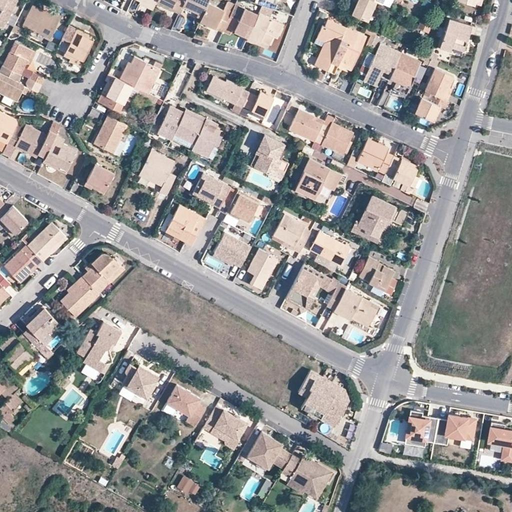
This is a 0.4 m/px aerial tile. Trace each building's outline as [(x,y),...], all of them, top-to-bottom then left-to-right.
[(0,0),(0,18),(7,22),(18,0),(0,0)] [(170,10),(171,9),(172,6),(157,0),(156,0),(155,4),(170,10)] [(181,5),(183,0),(157,0),(172,6),(171,9),(178,12),(181,5)] [(203,14),(208,2),(208,0),(183,0),(181,5),(190,9),(191,9),(193,10),(195,11),(196,11),(198,12),(203,14)] [(368,20),(376,1),(373,0),(352,0),(356,2),(351,13),(368,20)] [(478,9),(480,0),(473,0),(472,7),(478,9)] [(224,26),(232,10),(223,7),(223,9),(208,2),(203,14),(201,18),(199,21),(222,31),(224,26)] [(247,36),(257,14),(234,5),(232,10),(224,26),(247,36)] [(254,42),(255,39),(255,38),(264,42),(268,44),(271,35),(276,37),(282,22),(267,16),(270,8),(261,5),(258,12),(257,14),(247,36),(246,38),(254,42)] [(24,25),(50,38),(61,16),(55,13),(53,16),(33,6),(24,25)] [(274,11),(273,18),(287,21),(289,14),(274,11)] [(464,32),(467,33),(471,34),(473,27),(447,18),(438,47),(448,51),(450,46),(462,50),(465,39),(461,38),(464,32)] [(330,61),(344,31),(345,28),(326,20),(324,26),(322,25),(316,38),(323,42),(317,55),(330,61)] [(427,33),(430,26),(421,22),(418,29),(427,33)] [(85,61),(95,41),(94,41),(84,36),(86,32),(78,29),(67,52),(85,61)] [(363,39),(344,31),(330,61),(337,64),(339,60),(351,65),(363,39)] [(97,38),(86,32),(84,36),(94,41),(95,41),(97,38)] [(379,35),(375,33),(372,40),(369,47),(373,48),(379,35)] [(268,44),(264,42),(255,39),(254,42),(267,47),(268,44)] [(26,63),(33,49),(15,40),(2,65),(20,74),(26,63)] [(388,79),(398,55),(378,46),(365,75),(377,81),(380,75),(388,79)] [(36,50),(33,49),(26,63),(29,64),(36,50)] [(400,52),(398,55),(388,79),(387,80),(394,84),(395,81),(407,85),(408,86),(419,61),(400,52)] [(134,57),(131,63),(129,68),(125,67),(119,80),(132,86),(133,87),(139,90),(147,94),(159,70),(134,57)] [(20,74),(2,65),(0,69),(0,92),(16,101),(20,92),(21,89),(21,84),(16,82),(20,74)] [(425,90),(447,101),(452,88),(449,87),(453,77),(434,69),(425,90)] [(28,78),(41,84),(44,77),(30,70),(27,77),(28,78)] [(132,86),(119,80),(108,74),(105,81),(108,83),(112,85),(106,96),(102,94),(98,103),(119,114),(133,87),(132,86)] [(207,88),(236,102),(241,105),(242,103),(248,90),(241,87),(242,85),(226,77),(225,80),(214,74),(207,88)] [(375,85),(377,81),(365,75),(363,79),(375,85)] [(37,92),(41,84),(28,78),(26,84),(27,87),(27,88),(37,92)] [(406,89),(408,86),(407,85),(395,81),(394,84),(406,89)] [(108,83),(102,94),(106,96),(112,85),(108,83)] [(248,90),(242,103),(262,113),(271,95),(259,89),(256,94),(248,90)] [(147,94),(139,90),(136,94),(146,99),(149,95),(147,94)] [(448,101),(447,101),(425,90),(414,113),(432,121),(436,113),(439,107),(442,108),(444,109),(448,101)] [(158,99),(149,95),(146,99),(155,104),(158,99)] [(21,104),(28,113),(34,108),(28,99),(21,104)] [(237,113),(241,105),(236,102),(232,111),(237,113)] [(170,138),(170,137),(173,133),(192,143),(190,147),(206,155),(206,154),(219,129),(215,127),(217,124),(196,114),(194,117),(170,105),(157,132),(170,138)] [(314,139),(321,123),(311,118),(312,115),(296,108),(289,125),(288,127),(289,127),(314,139)] [(0,112),(0,135),(1,136),(0,136),(0,140),(8,144),(9,141),(14,132),(19,122),(0,112)] [(94,144),(113,153),(127,125),(108,115),(94,144)] [(283,123),(283,122),(279,120),(274,130),(278,132),(283,123)] [(53,121),(49,130),(57,134),(62,125),(53,121)] [(285,135),(289,127),(288,127),(289,125),(283,122),(283,123),(278,132),(285,135)] [(328,126),(321,123),(314,139),(341,151),(350,131),(330,122),(328,126)] [(15,145),(34,155),(32,159),(41,164),(42,162),(45,157),(56,135),(57,134),(49,130),(46,136),(25,125),(15,145)] [(223,131),(219,129),(206,154),(206,155),(210,157),(223,131)] [(9,141),(14,144),(19,135),(14,132),(9,141)] [(170,137),(190,147),(192,143),(173,133),(170,137)] [(262,134),(257,145),(261,147),(252,166),(272,176),(279,160),(275,158),(282,144),(262,134)] [(65,139),(56,135),(45,157),(42,162),(49,165),(51,162),(52,162),(66,169),(67,169),(76,151),(63,144),(65,139)] [(384,171),(392,154),(384,151),(387,146),(366,137),(356,159),(384,171)] [(248,164),(252,166),(261,147),(257,145),(248,164)] [(138,173),(150,179),(152,176),(162,181),(160,185),(158,189),(165,193),(180,163),(151,148),(138,173)] [(392,154),(384,171),(383,173),(408,184),(413,174),(416,168),(408,165),(410,161),(400,157),(399,157),(392,154)] [(315,196),(321,185),(322,183),(326,182),(330,184),(337,182),(338,180),(343,182),(346,175),(309,157),(293,192),(307,199),(315,196)] [(285,163),(279,160),(272,176),(278,178),(285,163)] [(65,173),(67,169),(66,169),(52,162),(51,162),(49,165),(65,173)] [(95,164),(87,180),(94,183),(93,186),(92,188),(103,194),(114,173),(95,164)] [(192,193),(219,207),(224,197),(230,186),(202,172),(192,193)] [(417,176),(413,174),(408,184),(412,186),(413,186),(417,176)] [(150,179),(160,185),(162,181),(152,176),(150,179)] [(335,186),(337,182),(330,184),(326,182),(322,183),(321,185),(332,190),(335,186)] [(224,197),(219,207),(218,209),(224,213),(225,212),(226,209),(239,216),(247,221),(258,201),(237,190),(231,200),(224,197)] [(389,219),(399,224),(405,212),(372,196),(358,225),(366,229),(365,232),(376,237),(382,225),(385,227),(389,219)] [(177,202),(166,223),(166,224),(175,228),(173,234),(191,243),(205,216),(177,202)] [(12,204),(8,208),(5,210),(1,206),(0,206),(0,218),(5,223),(14,232),(27,220),(12,204)] [(145,223),(149,214),(139,209),(135,218),(145,223)] [(237,218),(239,216),(226,209),(225,212),(237,218)] [(282,213),(272,234),(292,244),(291,247),(298,252),(309,232),(302,228),(304,224),(282,213)] [(27,245),(43,261),(49,255),(47,254),(65,237),(51,221),(27,245)] [(11,236),(14,232),(5,223),(4,223),(2,226),(11,236)] [(163,229),(173,234),(175,228),(166,224),(166,223),(163,229)] [(212,250),(239,266),(250,245),(223,231),(212,250)] [(308,249),(316,253),(335,263),(341,266),(350,249),(318,231),(308,249)] [(270,237),(291,247),(292,244),(272,234),(270,237)] [(67,239),(65,237),(47,254),(49,255),(52,255),(67,239)] [(20,282),(43,261),(27,245),(25,243),(3,265),(20,282)] [(275,259),(275,258),(259,250),(248,272),(255,276),(251,284),(262,290),(267,282),(264,280),(275,259)] [(81,275),(97,291),(109,280),(106,277),(119,264),(111,255),(110,256),(106,252),(104,251),(102,251),(100,252),(91,261),(93,263),(87,269),(81,275)] [(331,270),(335,263),(316,253),(313,259),(331,270)] [(279,260),(275,258),(275,259),(264,280),(267,282),(279,260)] [(392,270),(383,265),(380,272),(375,269),(378,263),(367,258),(359,275),(368,280),(367,282),(389,293),(395,280),(389,277),(392,270)] [(383,265),(378,263),(375,269),(380,272),(383,265)] [(122,267),(119,264),(106,277),(109,280),(122,267)] [(317,282),(325,287),(329,278),(303,265),(286,298),(307,309),(312,298),(305,294),(309,288),(313,290),(317,282)] [(0,301),(9,294),(4,288),(9,283),(0,273),(0,301)] [(98,292),(97,291),(81,275),(75,281),(77,284),(68,292),(60,300),(75,315),(98,292)] [(66,290),(68,292),(77,284),(75,281),(66,290)] [(327,319),(343,286),(335,281),(318,314),(327,319)] [(324,289),(325,287),(317,282),(313,290),(309,288),(305,294),(312,298),(319,287),(324,289)] [(343,286),(327,319),(326,320),(342,329),(344,326),(351,313),(368,322),(375,309),(367,305),(370,301),(343,286)] [(377,305),(370,301),(367,305),(375,309),(377,305)] [(22,332),(35,345),(40,350),(46,343),(44,340),(51,333),(50,332),(60,322),(43,304),(31,316),(33,318),(27,324),(29,327),(22,332)] [(361,335),(368,322),(351,313),(344,326),(361,335)] [(83,361),(100,372),(106,364),(111,363),(112,362),(110,353),(109,349),(112,343),(115,344),(123,333),(105,321),(98,332),(91,328),(77,352),(85,357),(83,361)] [(64,326),(60,322),(50,332),(51,333),(44,340),(46,343),(64,326)] [(31,349),(35,345),(22,332),(18,337),(15,335),(11,339),(7,339),(0,345),(0,346),(7,354),(3,358),(14,369),(25,359),(28,361),(35,354),(31,349)] [(35,354),(40,350),(35,345),(31,349),(35,354)] [(18,372),(28,361),(25,359),(14,369),(17,372),(18,372)] [(104,374),(111,363),(106,364),(100,372),(104,374)] [(160,378),(150,371),(148,374),(138,369),(131,365),(127,372),(128,375),(123,384),(148,398),(160,378)] [(140,366),(138,369),(148,374),(150,371),(140,366)] [(301,407),(320,417),(323,411),(324,411),(338,418),(349,399),(345,389),(310,369),(298,391),(307,396),(301,407)] [(26,380),(17,372),(12,378),(20,386),(26,380)] [(74,381),(67,374),(60,382),(67,388),(74,381)] [(178,385),(168,402),(191,416),(188,421),(197,427),(207,410),(198,404),(202,399),(178,385)] [(21,410),(18,406),(27,396),(18,388),(2,405),(15,417),(21,410)] [(225,411),(223,414),(216,410),(205,428),(213,433),(216,426),(240,440),(248,424),(225,411)] [(334,425),(338,418),(324,411),(323,411),(320,417),(321,417),(334,425)] [(435,444),(439,419),(430,417),(429,421),(422,419),(423,416),(424,413),(411,411),(407,434),(415,435),(413,446),(426,448),(427,442),(435,444)] [(449,421),(439,419),(435,444),(448,446),(450,436),(473,440),(477,421),(450,416),(449,421)] [(511,430),(506,430),(507,425),(493,422),(490,442),(507,445),(504,460),(511,461),(511,430)] [(285,469),(294,455),(282,448),(283,446),(273,440),(274,438),(264,432),(249,456),(259,462),(262,458),(267,458),(274,462),(277,457),(282,460),(279,465),(285,469)] [(415,435),(407,434),(405,444),(413,446),(415,435)] [(285,444),(274,438),(273,440),(283,446),(285,444)] [(262,475),(267,468),(242,454),(238,461),(262,475)] [(308,487),(305,490),(319,498),(334,473),(305,456),(303,460),(294,455),(285,469),(284,472),(292,478),(308,487)] [(114,465),(120,468),(125,460),(119,457),(114,465)] [(274,462),(279,465),(282,460),(277,457),(274,462)] [(270,469),(274,462),(267,458),(262,458),(259,462),(270,469)] [(196,484),(185,477),(179,488),(189,494),(190,492),(195,484),(196,484)] [(267,498),(273,481),(265,478),(259,496),(267,498)] [(304,493),(305,490),(308,487),(292,478),(289,484),(304,493)] [(195,484),(190,492),(197,496),(202,488),(195,484)]
